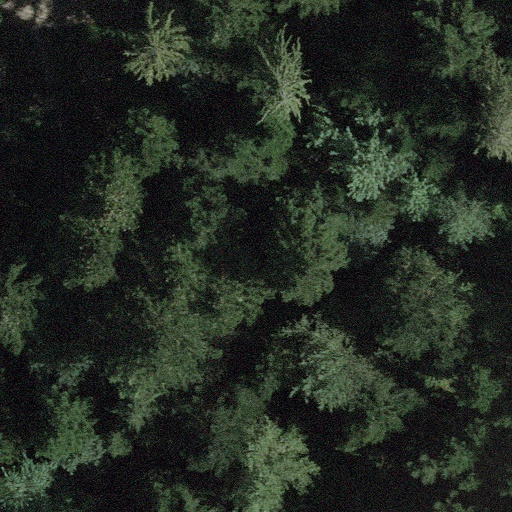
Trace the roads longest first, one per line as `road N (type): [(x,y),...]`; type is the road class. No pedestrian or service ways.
road 1 (track): [(98,511),(0,61)]
road 2 (track): [(234,0),(5,73)]
